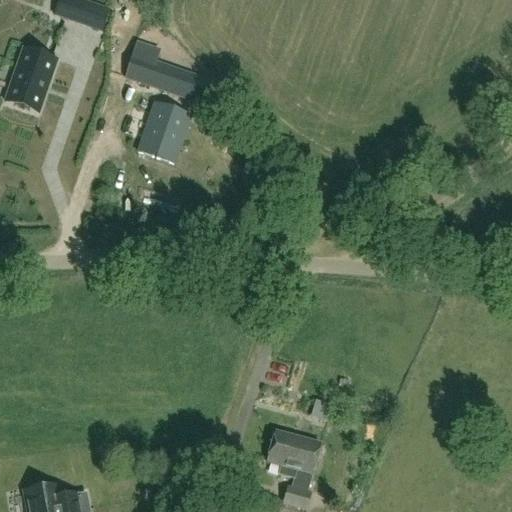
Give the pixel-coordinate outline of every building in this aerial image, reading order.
[(84,4),(73,0),(66,20),(77,24),(84,4)] [(190,76),(155,65),(159,53),(136,45),(125,80),(182,99),(190,76)] [(5,104),(38,115),(56,62),(24,51),(5,104)] [(172,168),(190,119),(154,106),(137,155),(172,168)] [(131,108),(123,132),(136,136),(144,112),(131,108)] [(294,481),(291,490),(287,489),(282,505),(304,511),(306,511),(311,495),(306,494),(312,475),(311,475),(319,448),(274,434),(265,464),(280,469),(278,476),(294,481)] [(89,511),(86,495),(76,497),(76,496),(58,499),(56,487),(24,494),(27,511),(89,511)]
